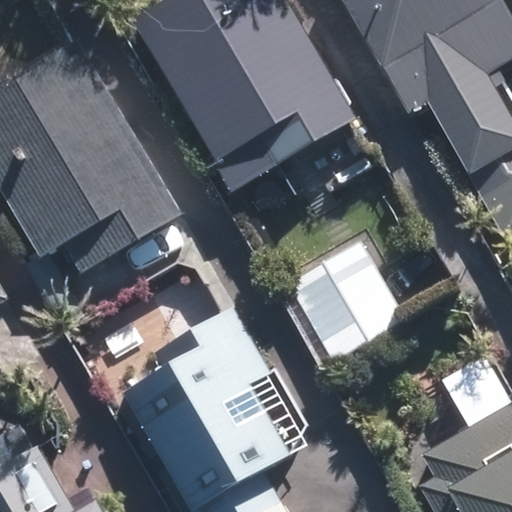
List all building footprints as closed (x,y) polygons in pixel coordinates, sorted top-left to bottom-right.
[(293,201),(374,154),(357,123),(359,121),(288,0),(177,0),(135,25),(234,194),(275,171),(293,201)] [(345,0),(413,116),(431,106),(465,165),(510,247),(511,245),(511,115),(488,75),(511,60),(511,19),(503,4),(505,2),(503,0),(345,0)] [(82,275),(182,217),(82,42),(18,80),(23,87),(0,99),(0,183),(41,256),(28,263),(65,328),(86,316),(51,253),(65,246),(82,275)] [(408,320),(363,243),(289,284),(334,362),(408,320)] [(0,307),(11,301),(0,282),(0,378),(4,377),(0,370),(0,307)] [(287,511),(263,472),(289,457),(248,389),(271,376),(232,308),(154,354),(163,371),(122,394),(190,511),(193,511),(194,511),(193,511),(287,511)] [(511,511),(511,404),(423,455),(437,481),(424,488),(437,511),(511,511)] [(101,511),(96,503),(79,511),(74,511),(38,447),(0,468),(0,511),(101,511)]
